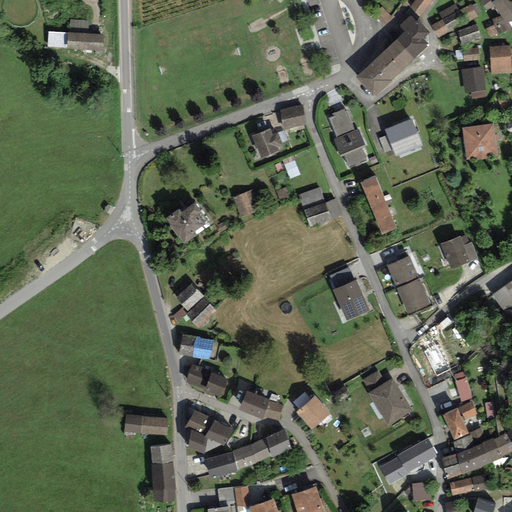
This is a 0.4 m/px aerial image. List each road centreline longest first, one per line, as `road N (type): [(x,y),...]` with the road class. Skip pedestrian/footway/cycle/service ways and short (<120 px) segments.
road 1 (residential): [(402,345),(305,94)]
road 2 (residential): [(178,392),(291,426),(344,511)]
road 3 (residential): [(305,94),(129,157)]
road 4 (residential): [(178,392),(143,247),(128,221)]
road 5 (residential): [(438,511),(436,436),(402,345)]
road 6 (unclassified): [(129,157),(125,0)]
road 7 (unclassified): [(128,221),(0,312)]
road 8 (residential): [(402,345),(511,265)]
road 9 (residential): [(352,0),(364,34),(358,61),(305,94)]
road 10 (residential): [(185,511),(178,392)]
